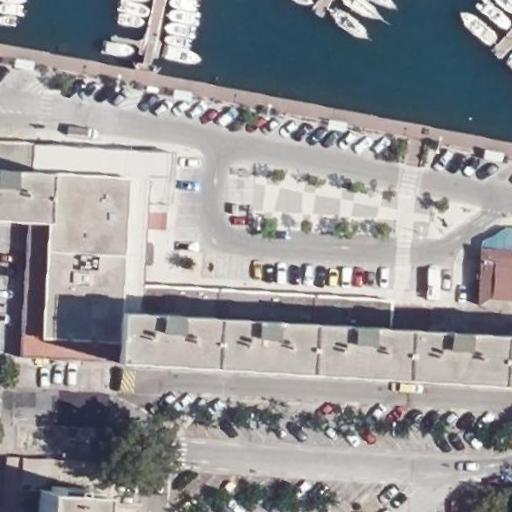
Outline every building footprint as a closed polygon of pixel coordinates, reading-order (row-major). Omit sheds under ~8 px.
[(0,219),(24,221),(40,223),(46,145),(0,142),(0,219)] [(40,223),(24,221),(15,360),(114,365),(118,309),(137,310),(138,287),(142,231),(162,232),(166,154),(46,145),(40,223)] [(479,260),(483,260),(484,254),(511,255),(511,250),(479,249),(479,260)] [(493,299),(511,300),(511,255),(484,254),(483,260),(479,260),(476,304),(493,305),(493,299)] [(118,309),(114,365),(135,367),(175,370),(511,388),(511,339),(387,332),(388,302),(138,287),(137,310),(118,309)] [(0,464),(0,511),(92,511),(93,496),(103,496),(104,465),(0,460),(0,464)]
